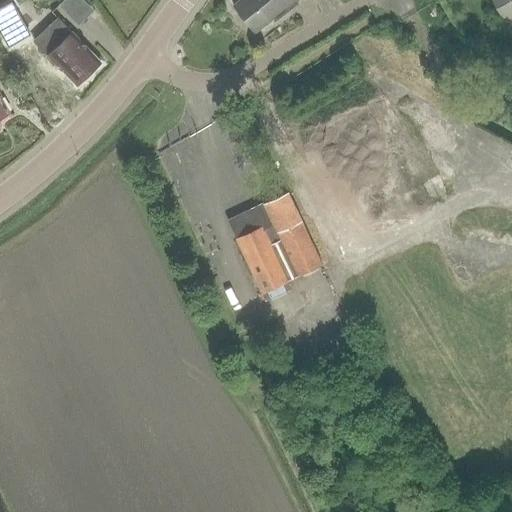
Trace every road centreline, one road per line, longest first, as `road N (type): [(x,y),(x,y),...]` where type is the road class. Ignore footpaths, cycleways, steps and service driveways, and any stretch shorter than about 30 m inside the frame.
road 1 (unclassified): [(140,56),(191,89),(243,75),(365,0)]
road 2 (tertiary): [(0,202),(96,114),(140,56)]
